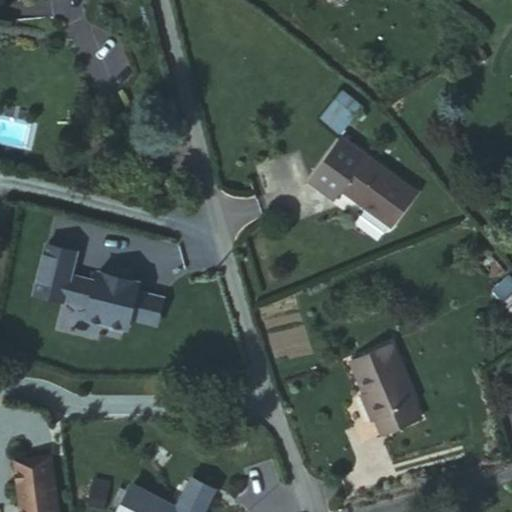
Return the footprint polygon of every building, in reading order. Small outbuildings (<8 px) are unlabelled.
[(8,0),(0,0),(0,70),(3,68),(12,60),(17,28),(30,30),(34,31),(40,7),(8,0)] [(17,28),(12,60),(15,56),(22,47),(25,42),(29,32),(30,30),(17,28)] [(318,117),(339,134),(362,105),(341,88),(318,117)] [(343,181),(398,223),(424,189),(369,147),(345,128),(313,171),(337,189),(343,181)] [(159,316),(164,296),(138,290),(141,280),(100,269),(88,316),(130,326),(134,309),(159,316)] [(373,398),(383,426),(430,421),(427,412),(433,411),(412,347),(368,361),(380,396),(373,398)] [(430,421),(383,426),(386,436),(395,434),(397,441),(433,431),(430,421)] [(74,511),(71,483),(28,489),(30,511),(74,511)] [(140,496),(137,501),(147,507),(150,501),(140,496)] [(174,511),(173,511),(169,511),(150,501),(147,507),(137,501),(131,511),(174,511)]
